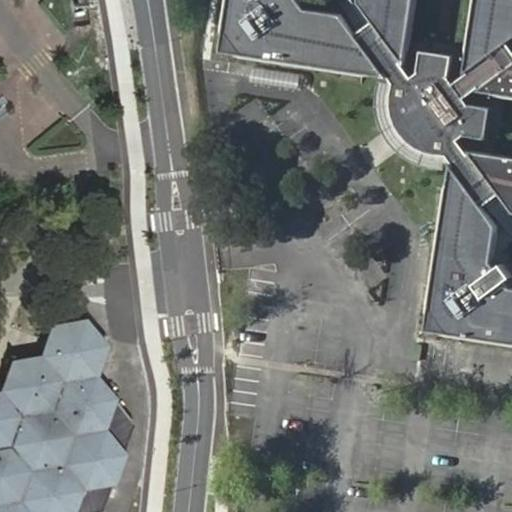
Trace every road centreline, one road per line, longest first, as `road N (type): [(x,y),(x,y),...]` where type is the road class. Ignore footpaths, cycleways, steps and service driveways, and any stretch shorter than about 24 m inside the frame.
road 1 (unclassified): [(198,396),(204,321),(193,217),(170,150)]
road 2 (unclassified): [(170,150),(162,220),(198,396)]
road 3 (unclassified): [(150,0),(170,150)]
